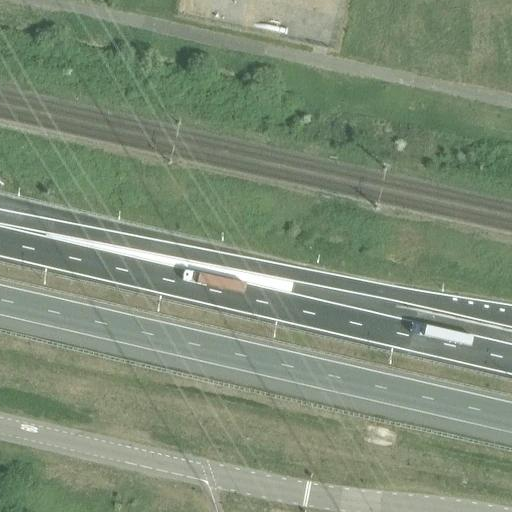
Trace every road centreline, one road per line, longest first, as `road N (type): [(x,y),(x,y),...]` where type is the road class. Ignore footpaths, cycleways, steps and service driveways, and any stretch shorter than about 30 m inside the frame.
road 1 (motorway): [(0,299),(511,417)]
road 2 (unclassified): [(449,511),(305,494),(0,428)]
road 3 (motorway): [(511,359),(164,279)]
road 4 (primary): [(511,322),(171,250)]
road 5 (trunk): [(171,250),(0,223)]
road 6 (trunk): [(164,279),(0,241)]
